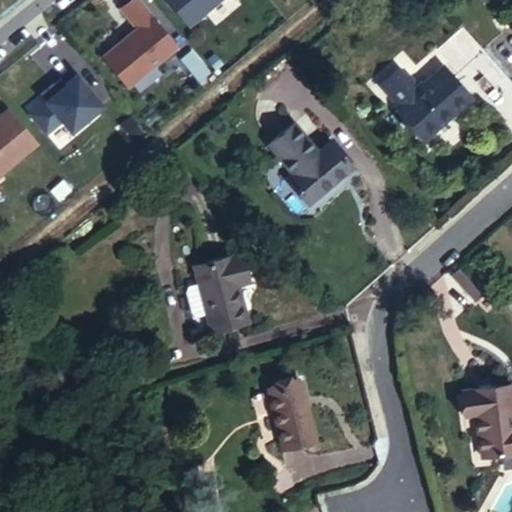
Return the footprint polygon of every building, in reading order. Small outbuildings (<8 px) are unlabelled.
[(176,46),(138,0),(131,0),(121,8),(138,28),(104,56),(128,86),(176,46)] [(167,0),(189,25),(219,0),(167,0)] [(378,76),(398,102),(417,86),(406,73),(404,75),(394,62),(378,76)] [(417,86),(398,102),(429,140),(478,100),(452,68),(428,88),(423,81),(417,86)] [(59,89),(54,83),(40,94),(45,101),(30,113),(46,133),(61,120),(71,131),(102,105),(77,75),(65,84),(59,89)] [(60,78),(54,83),(59,89),(65,84),(60,78)] [(0,174),(38,143),(9,108),(0,116),(0,174)] [(352,167),(331,141),(318,152),(294,122),(268,144),(292,174),(287,178),(307,203),(352,167)] [(200,262),(203,272),(220,327),(254,315),(243,280),(258,275),(249,247),(200,262)] [(215,311),(203,272),(189,276),(183,289),(191,311),(198,312),(202,315),(215,311)] [(304,375),(271,383),(285,447),(320,436),(304,375)] [(511,455),(511,384),(462,389),(466,416),(479,415),(484,458),(511,455)]
